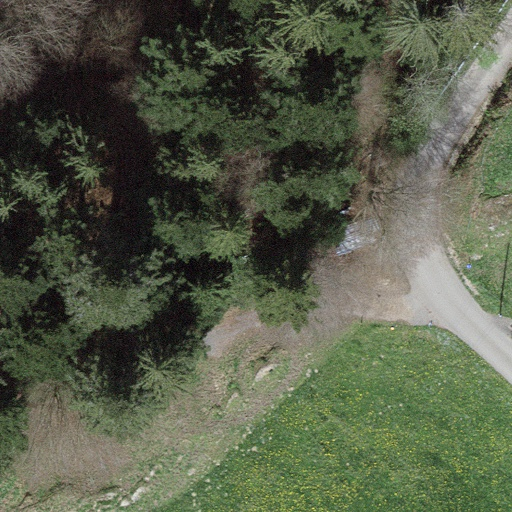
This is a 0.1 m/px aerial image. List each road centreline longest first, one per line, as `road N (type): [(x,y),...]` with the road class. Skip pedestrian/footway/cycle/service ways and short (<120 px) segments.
road 1 (track): [(511,36),(431,162),(416,206),(424,268)]
road 2 (track): [(424,268),(511,363)]
